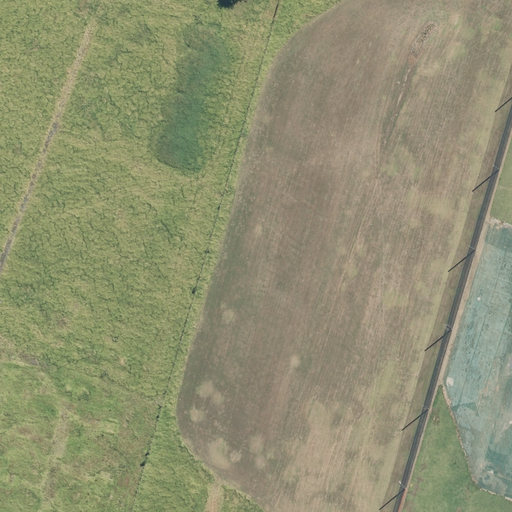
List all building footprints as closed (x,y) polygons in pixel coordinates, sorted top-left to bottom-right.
[(87,173),(85,164),(49,173),(51,182),(87,173)] [(110,213),(106,220),(122,229),(126,222),(110,213)] [(165,235),(145,227),(142,235),(161,243),(165,235)] [(44,311),(39,314),(23,292),(15,299),(46,340),(54,334),(42,317),(46,314),(44,311)] [(18,480),(15,479),(16,476),(5,473),(2,487),(13,489),(14,487),(16,488),(18,480)]
